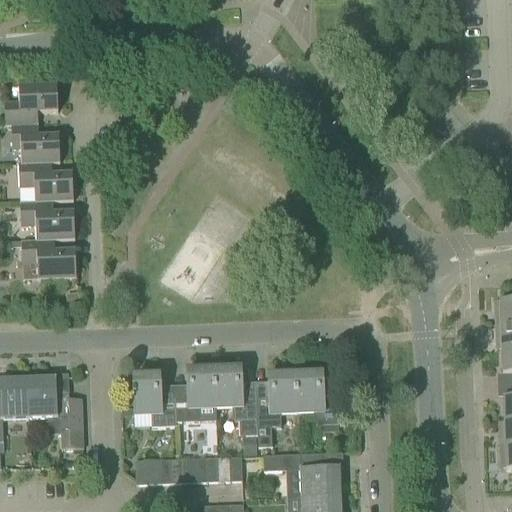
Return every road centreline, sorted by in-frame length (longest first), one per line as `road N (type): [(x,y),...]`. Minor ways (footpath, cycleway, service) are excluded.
road 1 (residential): [(381,511),(379,358),(367,334),(95,343)]
road 2 (residential): [(377,210),(494,118),(501,104),(498,0)]
road 3 (residential): [(95,343),(92,88)]
road 4 (tertiary): [(247,48),(221,40),(0,45)]
road 5 (tertiary): [(435,511),(412,271)]
road 6 (tertiary): [(377,210),(247,48)]
road 7 (residential): [(111,511),(95,343)]
